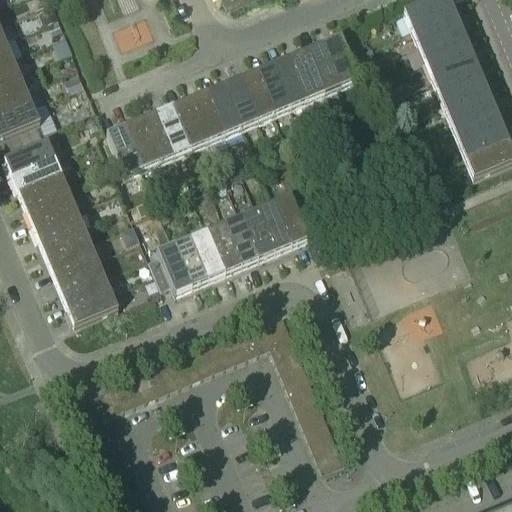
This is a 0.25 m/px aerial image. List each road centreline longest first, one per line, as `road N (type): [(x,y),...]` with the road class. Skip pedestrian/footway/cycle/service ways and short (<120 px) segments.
road 1 (residential): [(511,436),(386,487),(312,312),(292,295),(90,377),(61,379),(0,251)]
road 2 (residential): [(217,58),(353,0)]
road 3 (residential): [(102,107),(217,58)]
